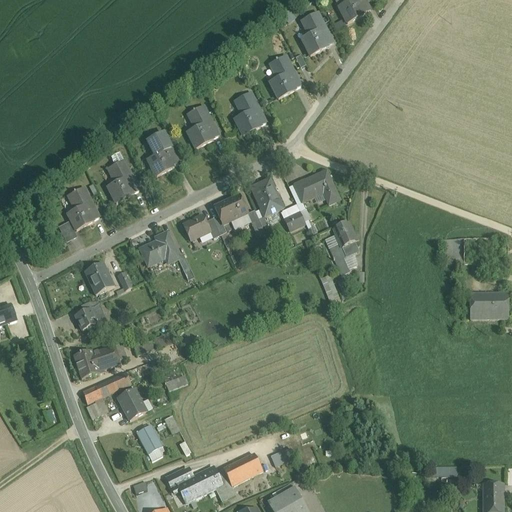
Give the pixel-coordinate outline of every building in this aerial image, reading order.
[(363,0),(343,0),(346,5),(339,9),(347,26),(365,17),(365,16),(359,4),(365,1),(363,0)] [(370,13),(365,1),(359,4),(365,16),(370,13)] [(318,15),(302,24),(309,38),(302,42),(310,59),(328,49),(327,48),(333,45),(318,15)] [(306,67),(301,57),(296,60),(301,70),(306,67)] [(286,58),(270,67),(277,81),(270,85),(278,102),(296,93),(296,91),(295,91),(290,80),(295,77),(286,58)] [(301,88),(295,77),(290,80),(295,91),(296,91),(301,88)] [(251,95),(235,103),(242,118),(235,122),(243,139),(261,129),(261,128),(260,128),(255,117),(260,114),(251,95)] [(204,108),(188,117),(195,131),(188,135),(196,152),(214,142),(213,141),(207,130),(213,127),(204,108)] [(266,125),(260,114),(255,117),(260,128),(261,128),(266,125)] [(219,138),(213,127),(207,130),(213,141),(219,138)] [(164,136),(148,144),(155,158),(148,162),(157,179),(174,170),(174,169),(168,157),(174,154),(164,136)] [(180,166),(174,154),(168,157),(174,169),(180,166)] [(120,155),(111,159),(113,162),(112,162),(114,165),(114,164),(116,167),(108,171),(115,185),(108,189),(117,206),(134,197),(134,196),(128,185),(134,182),(124,163),(120,155)] [(327,173),(305,183),(310,192),(299,197),(303,205),(324,196),(329,208),(340,203),(327,173)] [(284,211),(270,181),(262,185),(262,186),(251,191),(265,220),(284,211)] [(140,193),(134,182),(128,185),(134,196),(140,193)] [(305,182),(294,187),(299,197),(310,192),(305,183),(305,182)] [(294,187),(289,190),(300,214),(306,212),(303,205),(299,197),(294,187)] [(84,190),(68,198),(76,213),(68,217),(77,234),(95,224),(94,223),(88,212),(94,209),(84,190)] [(240,198),(215,210),(219,218),(223,228),(247,217),(248,216),(240,198)] [(100,220),(94,209),(88,212),(94,223),(100,220)] [(255,213),(248,216),(247,217),(255,233),(262,229),(255,213)] [(300,214),(284,222),(290,234),(306,226),(300,214)] [(201,218),(196,221),(195,223),(184,228),(191,243),(210,234),(206,224),(203,219),(201,218)] [(223,228),(219,218),(213,221),(221,238),(227,235),(223,228)] [(221,238),(213,221),(206,224),(210,234),(214,242),(221,238)] [(357,244),(349,224),(334,231),(340,246),(342,250),(346,259),(359,254),(355,244),(357,244)] [(158,245),(140,253),(148,270),(168,261),(170,265),(177,262),(178,261),(167,237),(156,242),(158,245)] [(508,242),(453,242),(454,243),(454,261),(454,267),(464,267),(464,266),(508,266),(508,242)] [(454,243),(443,243),(443,261),(454,261),(454,243)] [(340,246),(329,250),(334,261),(333,261),(334,262),(335,262),(341,277),(350,274),(344,260),(346,259),(342,250),(340,246)] [(178,261),(177,262),(183,274),(190,271),(184,259),(178,261)] [(102,266),(85,274),(96,298),(113,289),(102,266)] [(125,275),(117,279),(125,294),(132,290),(125,275)] [(330,277),(321,281),(330,303),(339,300),(330,277)] [(344,281),(338,284),(345,301),(351,299),(344,281)] [(508,297),(470,297),(470,322),(508,322),(508,297)] [(90,305),(81,309),(84,315),(90,312),(91,312),(95,310),(93,305),(90,305)] [(11,307),(0,310),(0,329),(17,323),(11,307)] [(95,310),(91,312),(90,312),(84,315),(76,319),(83,334),(97,328),(98,330),(108,326),(100,308),(95,310)] [(144,347),(134,351),(138,359),(175,344),(171,334),(160,338),(161,340),(144,347)] [(140,338),(131,342),(134,351),(144,347),(140,338)] [(122,345),(115,348),(120,363),(127,361),(122,345)] [(115,348),(93,356),(92,353),(74,359),(82,382),(100,376),(99,374),(121,366),(120,363),(115,348)] [(126,375),(83,395),(89,407),(131,387),(126,375)] [(177,375),(164,380),(166,386),(174,383),(179,381),(177,375)] [(179,381),(174,383),(177,391),(188,386),(185,379),(179,381)] [(174,383),(166,386),(169,394),(177,391),(174,383)] [(135,392),(118,401),(130,423),(147,414),(135,392)] [(95,405),(88,409),(94,422),(102,419),(95,405)] [(172,419),(165,423),(173,437),(180,433),(172,419)] [(152,429),(138,436),(148,456),(162,449),(152,429)] [(181,446),(186,457),(191,455),(186,444),(181,446)] [(293,450),(273,458),(276,466),(296,457),(293,450)] [(255,457),(224,472),(225,476),(232,490),(263,475),(255,457)] [(193,480),(178,488),(186,506),(215,492),(222,489),(222,488),(218,479),(213,470),(193,480)] [(457,470),(441,470),(441,478),(457,478),(457,470)] [(178,488),(193,480),(189,471),(167,481),(174,496),(180,493),(178,488)] [(232,490),(225,476),(218,479),(222,488),(222,489),(228,502),(236,498),(232,490)] [(146,483),(134,487),(137,495),(149,491),(146,483)] [(503,511),(503,487),(483,487),(483,511),(503,511)] [(228,502),(222,489),(215,492),(222,505),(228,502)] [(307,511),(295,491),(268,506),(271,511),(307,511)]
